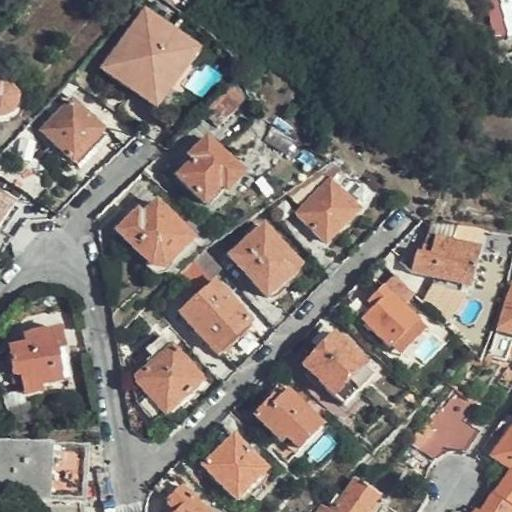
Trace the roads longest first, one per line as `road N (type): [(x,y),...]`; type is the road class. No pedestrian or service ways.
road 1 (residential): [(128,495),(385,235)]
road 2 (residential): [(40,255),(78,274),(95,302),(128,495)]
road 3 (residential): [(40,255),(153,141)]
